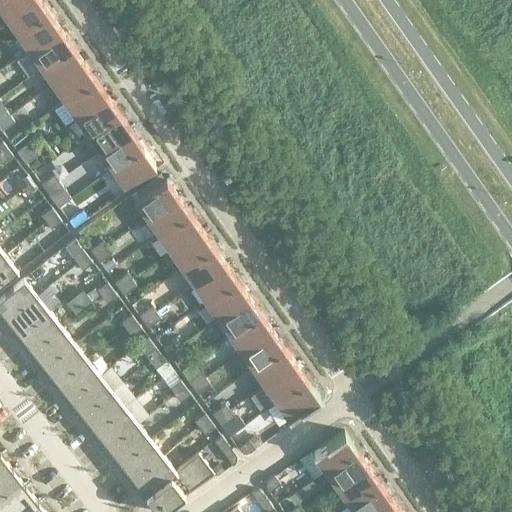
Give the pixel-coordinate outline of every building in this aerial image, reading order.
[(27,0),(0,0),(0,7),(6,16),(27,0)] [(49,10),(41,0),(27,0),(6,16),(17,32),(49,10)] [(60,27),(49,10),(17,32),(29,49),(60,27)] [(72,44),(60,27),(29,49),(41,66),(72,44)] [(84,61),(72,44),(41,66),(53,83),(84,61)] [(96,78),(84,61),(53,83),(65,100),(96,78)] [(108,94),(96,78),(65,100),(76,116),(108,94)] [(119,111),(108,94),(76,116),(88,133),(119,111)] [(5,107),(0,110),(0,120),(10,113),(5,107)] [(131,128),(119,111),(88,133),(100,150),(131,128)] [(14,120),(10,113),(0,120),(0,126),(2,129),(14,120)] [(143,144),(131,128),(100,150),(112,166),(143,144)] [(29,140),(17,149),(21,155),(34,146),(29,140)] [(155,162),(143,144),(112,166),(124,184),(155,162)] [(39,152),(34,146),(21,155),(26,162),(39,152)] [(13,154),(8,147),(0,152),(0,158),(3,162),(13,154)] [(54,172),(41,182),(46,188),(58,179),(54,172)] [(32,180),(27,173),(17,181),(22,188),(32,180)] [(135,199),(147,216),(178,194),(166,177),(135,199)] [(63,185),(58,179),(46,188),(51,195),(63,185)] [(37,187),(32,180),(22,188),(27,194),(37,187)] [(190,211),(178,194),(147,216),(159,233),(190,211)] [(56,212),(51,206),(41,213),(46,220),(56,212)] [(77,207),(66,215),(72,224),(83,216),(77,207)] [(202,228),(190,211),(159,233),(170,250),(202,228)] [(62,219),(56,212),(46,220),(51,227),(62,219)] [(213,244),(202,228),(170,250),(182,266),(213,244)] [(103,238),(90,247),(95,254),(107,244),(103,238)] [(112,251),(107,244),(95,254),(99,260),(112,251)] [(225,261),(213,244),(182,266),(194,283),(225,261)] [(87,254),(82,247),(72,255),(77,262),(87,254)] [(0,283),(18,270),(5,253),(0,256),(0,283)] [(92,261),(87,254),(77,262),(82,269),(92,261)] [(237,278),(225,261),(194,283),(206,300),(237,278)] [(127,271),(114,280),(119,286),(132,277),(127,271)] [(37,293),(23,276),(0,295),(0,308),(7,317),(37,293)] [(136,283),(132,277),(119,286),(124,293),(136,283)] [(249,295),(237,278),(206,300),(218,317),(249,295)] [(112,287),(106,280),(96,287),(101,294),(112,287)] [(83,286),(67,299),(76,311),(93,298),(83,286)] [(117,294),(112,287),(101,294),(106,301),(117,294)] [(49,309),(37,293),(7,317),(19,333),(49,309)] [(261,312),(249,295),(218,317),(230,334),(261,312)] [(152,304),(139,313),(144,319),(156,310),(152,304)] [(62,325),(49,309),(19,333),(32,349),(62,325)] [(161,316),(156,310),(144,319),(148,326),(161,316)] [(273,328),(261,312),(230,334),(241,350),(273,328)] [(136,319),(131,313),(121,320),(126,327),(136,319)] [(141,326),(136,319),(126,327),(131,334),(141,326)] [(75,341),(62,325),(32,349),(45,365),(75,341)] [(284,345),(273,328),(241,350),(253,367),(284,345)] [(176,337),(164,346),(168,352),(181,343),(176,337)] [(87,357),(75,341),(45,365),(57,381),(87,357)] [(186,349),(181,343),(168,352),(173,359),(186,349)] [(160,352),(155,345),(145,353),(150,360),(160,352)] [(296,362),(284,345),(253,367),(265,384),(296,362)] [(165,359),(160,352),(150,360),(155,367),(165,359)] [(100,373),(87,357),(57,381),(70,397),(100,373)] [(308,378),(296,362),(265,384),(276,400),(308,378)] [(201,369),(188,379),(193,385),(205,376),(201,369)] [(113,389),(100,373),(70,397),(83,413),(113,389)] [(210,382),(205,376),(193,385),(197,391),(210,382)] [(185,385),(180,378),(170,386),(175,393),(185,385)] [(320,396),(308,378),(276,400),(289,418),(320,396)] [(190,392),(185,385),(175,393),(180,400),(190,392)] [(125,406),(113,389),(83,413),(95,429),(125,406)] [(225,402),(212,411),(217,418),(230,408),(225,402)] [(138,422),(125,406),(95,429),(108,445),(138,422)] [(235,415),(230,408),(217,418),(222,424),(235,415)] [(209,418),(204,411),(194,419),(199,426),(209,418)] [(215,425),(209,418),(199,426),(204,432),(215,425)] [(151,438),(138,422),(108,445),(121,461),(151,438)] [(313,452),(325,469),(356,447),(344,430),(313,452)] [(234,451),(221,433),(214,438),(233,463),(234,461),(236,459),(236,457),(236,455),(235,452),(234,451)] [(163,454),(151,438),(121,461),(133,477),(163,454)] [(249,438),(238,446),(241,450),(243,451),(244,452),(246,452),(248,452),(249,451),(256,447),(249,438)] [(368,464),(356,447),(325,469),(337,486),(368,464)] [(198,451),(176,470),(190,488),(214,471),(198,451)] [(0,478),(12,468),(0,452),(0,478)] [(176,470),(163,454),(133,477),(146,494),(176,470)] [(219,461),(213,466),(219,473),(225,468),(219,461)] [(380,481),(368,464),(337,486),(349,503),(380,481)] [(0,504),(25,484),(12,468),(0,478),(0,504)] [(190,488),(176,470),(146,494),(152,501),(150,502),(150,504),(150,506),(150,508),(151,509),(153,510),(155,511),(157,511),(159,510),(190,488)] [(280,482),(274,473),(268,478),(266,479),(265,481),(265,483),(265,485),(266,486),(269,490),(280,482)] [(370,511),(392,497),(380,481),(349,503),(355,511),(370,511)] [(23,511),(38,500),(25,484),(0,504),(0,511),(23,511)] [(266,511),(273,506),(263,492),(261,490),(259,489),(257,488),(255,488),(253,489),(251,490),(266,511)] [(401,511),(392,497),(370,511),(401,511)] [(46,511),(38,500),(23,511),(46,511)]
